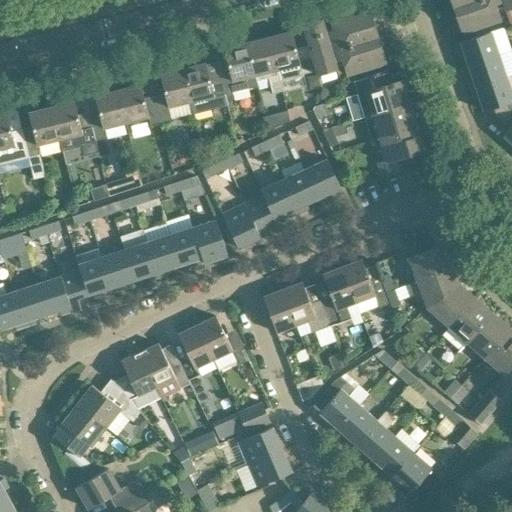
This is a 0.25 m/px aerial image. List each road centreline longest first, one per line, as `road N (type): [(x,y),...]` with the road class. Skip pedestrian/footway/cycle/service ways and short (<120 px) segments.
road 1 (residential): [(382,511),(313,456),(238,277)]
road 2 (residential): [(238,277),(465,186)]
road 3 (residential): [(0,61),(228,0)]
road 4 (residential): [(37,386),(60,358),(238,277)]
road 5 (residential): [(465,186),(459,132),(415,0)]
road 6 (residential): [(63,511),(30,441),(37,386)]
